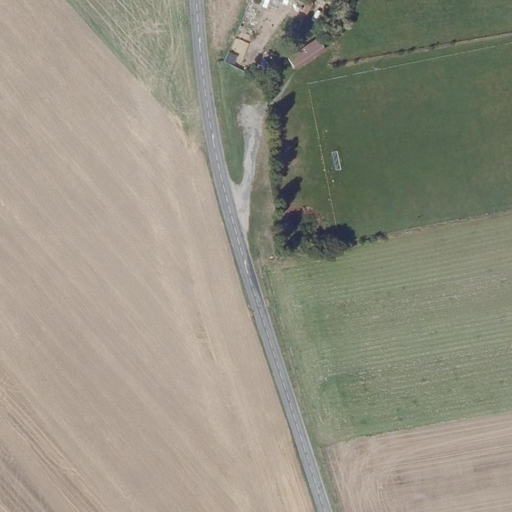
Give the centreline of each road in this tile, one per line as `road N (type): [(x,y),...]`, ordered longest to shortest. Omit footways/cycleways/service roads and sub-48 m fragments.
road 1 (tertiary): [(325,511),(232,217)]
road 2 (tertiary): [(232,217),(210,126),(196,0)]
road 3 (unclassified): [(271,106),(253,113),(256,134),(232,217)]
